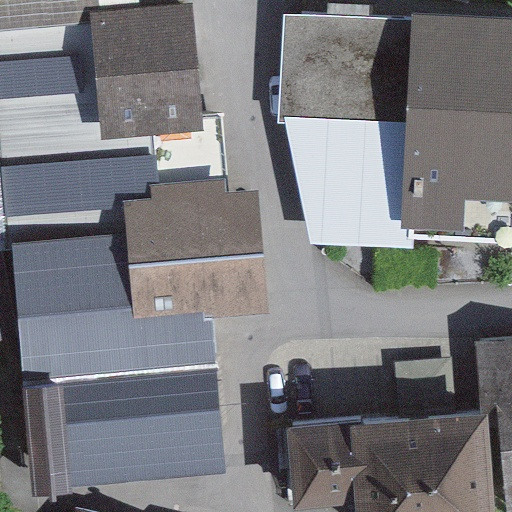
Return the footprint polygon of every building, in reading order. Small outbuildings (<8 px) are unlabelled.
[(124,0),(0,0),(0,27),(94,21),(125,16),(124,0)] [(511,21),(295,10),(289,115),(395,120),(409,121),(403,232),(509,237),(511,237),(511,21)] [(102,123),(146,119),(188,115),(187,112),(177,13),(125,16),(94,21),(102,123)] [(0,27),(0,244),(9,243),(24,418),(17,418),(18,428),(25,428),(28,460),(209,443),(198,299),(247,295),(239,194),(168,200),(168,199),(153,200),(146,119),(102,123),(94,21),(0,27)] [(395,120),(289,115),(311,229),(319,229),(388,233),(388,219),(390,219),(395,120)] [(511,335),(474,339),(481,421),(492,420),(500,505),(511,503),(511,335)] [(356,487),(357,511),(481,511),(474,410),(354,419),(354,415),(286,420),(292,493),(356,487)]
